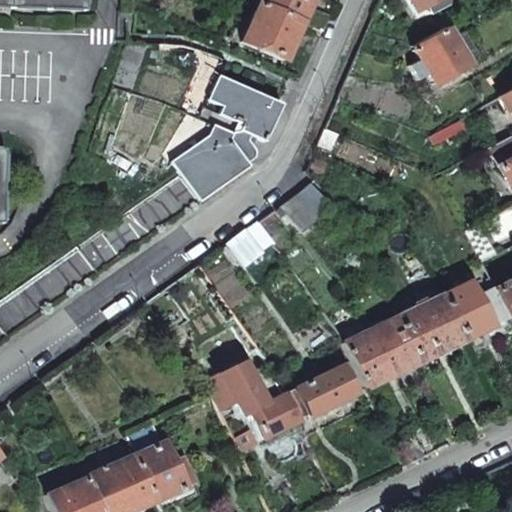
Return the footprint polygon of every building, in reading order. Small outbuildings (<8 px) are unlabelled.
[(0,0),(0,219),(2,150),(0,149),(0,7),(80,11),(80,0),(0,0)] [(258,0),(256,4),(298,23),(305,7),(308,0),(258,0)] [(405,0),(413,13),(435,0),(405,0)] [(239,43),(281,61),(298,23),(256,4),(239,43)] [(298,23),(317,31),(324,15),(305,7),(298,23)] [(431,85),(464,67),(442,29),(410,48),(417,62),(407,67),(415,81),(425,75),(431,85)] [(280,105),(217,76),(206,100),(220,107),(217,115),(235,123),(229,134),(212,126),(206,137),(169,163),(180,178),(197,202),(246,166),(244,163),(249,160),(252,154),(251,150),(245,141),(247,136),(262,142),(280,105)] [(282,100),(286,92),(270,85),(267,93),(282,100)] [(511,107),(511,88),(496,98),(503,111),(511,107)] [(511,198),(511,157),(510,159),(504,148),(489,156),(511,198)] [(0,305),(0,340),(197,202),(180,178),(0,305)] [(314,220),(328,208),(306,184),(294,196),(314,220)] [(275,209),(296,233),(314,220),(294,196),(275,209)] [(240,268),(271,245),(254,223),(224,245),(240,268)] [(508,323),(511,320),(511,279),(492,290),(505,318),(508,323)] [(460,340),(505,318),(492,290),(490,287),(474,296),(466,282),(439,295),(460,340)] [(415,362),(460,340),(439,295),(393,317),(415,362)] [(362,389),(415,362),(393,317),(340,345),(362,389)] [(257,440),(294,422),(280,395),(265,365),(246,374),(242,367),(226,375),(224,372),(211,379),(224,406),(232,403),(238,415),(243,413),(257,440)] [(304,417),(352,394),(338,366),(291,389),(304,417)] [(294,422),(304,417),(291,389),(280,395),(294,422)] [(407,467),(425,458),(412,434),(394,442),(407,467)] [(153,501),(190,485),(179,458),(169,462),(161,443),(131,455),(153,501)] [(96,511),(126,511),(153,501),(131,455),(82,478),(96,511)] [(49,511),(96,511),(82,478),(43,496),(49,511)]
